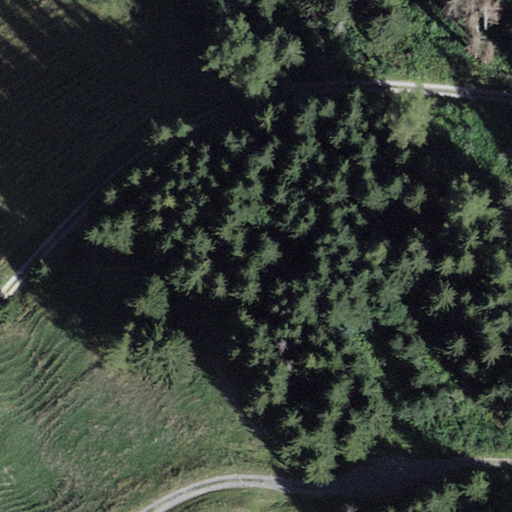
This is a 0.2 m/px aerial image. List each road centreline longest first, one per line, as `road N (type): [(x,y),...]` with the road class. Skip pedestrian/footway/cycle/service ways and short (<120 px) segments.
road 1 (track): [(511,94),(326,87),(262,93),(142,151),(0,298)]
road 2 (track): [(154,511),(218,480),(358,469)]
road 3 (track): [(511,452),(358,469)]
